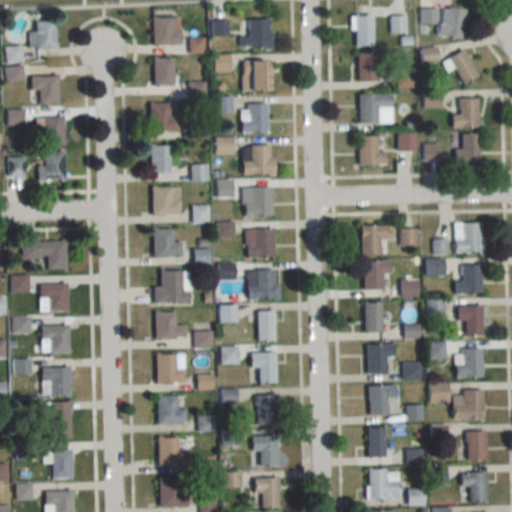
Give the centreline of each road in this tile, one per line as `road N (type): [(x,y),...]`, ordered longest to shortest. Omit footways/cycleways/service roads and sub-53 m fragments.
road 1 (residential): [(319,511),(309,0)]
road 2 (residential): [(112,511),(99,52)]
road 3 (residential): [(314,201),(511,195)]
